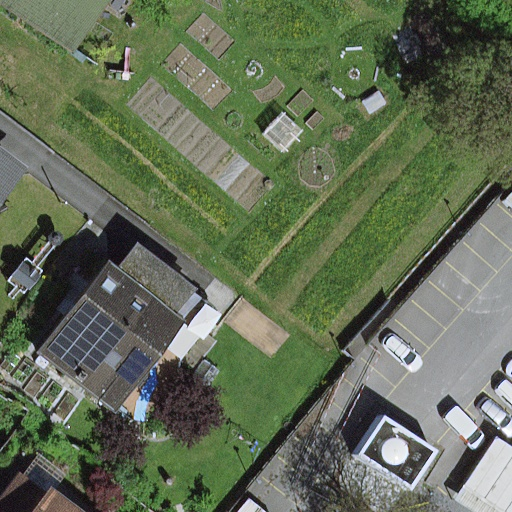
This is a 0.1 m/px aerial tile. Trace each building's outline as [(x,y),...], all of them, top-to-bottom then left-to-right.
[(0,0),(0,4),(75,56),(113,0),(0,0)] [(0,192),(12,177),(0,167),(0,192)] [(115,279),(101,269),(33,363),(115,422),(181,330),(170,322),(189,296),(132,255),(115,279)] [(460,503),(481,511),(511,511),(511,444),(491,435),(460,503)] [(61,511),(21,481),(0,507),(0,511),(61,511)]
